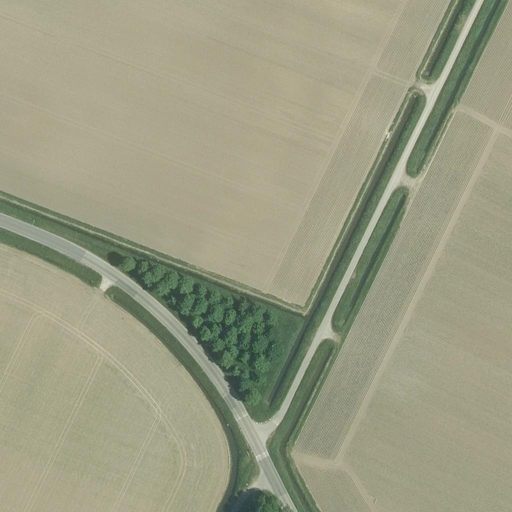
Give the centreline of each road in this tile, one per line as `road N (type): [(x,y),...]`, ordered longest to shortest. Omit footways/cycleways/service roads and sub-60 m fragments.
road 1 (unclassified): [(252,438),(280,417),(481,0)]
road 2 (tertiary): [(252,438),(207,365),(130,287),(0,220)]
